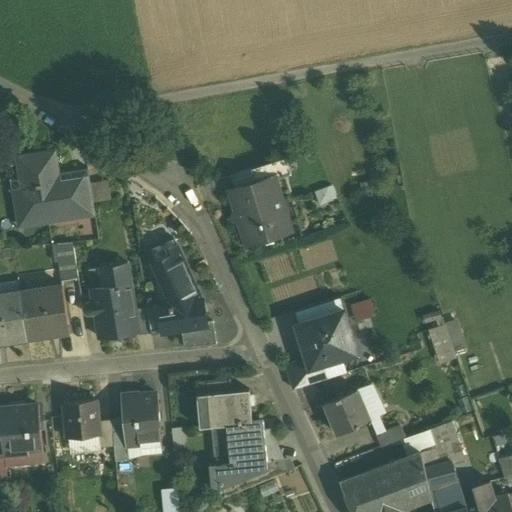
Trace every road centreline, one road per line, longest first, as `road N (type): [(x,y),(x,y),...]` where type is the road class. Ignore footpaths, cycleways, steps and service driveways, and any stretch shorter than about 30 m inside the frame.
road 1 (track): [(511,39),(53,118)]
road 2 (residential): [(259,351),(199,216),(0,88)]
road 3 (residential): [(259,351),(0,377)]
road 4 (residential): [(333,511),(259,351)]
road 5 (track): [(199,216),(149,102)]
